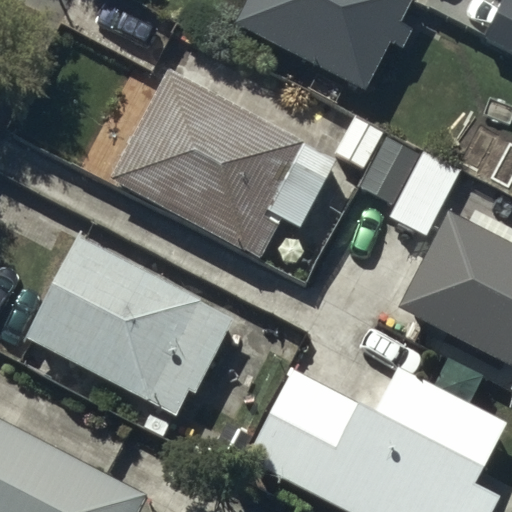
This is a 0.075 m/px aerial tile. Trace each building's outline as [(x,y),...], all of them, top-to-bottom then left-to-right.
[(408,0),(237,0),(230,16),(366,85),(389,40),(400,45),(408,29),(396,23),(408,0)] [(511,0),(497,0),(481,31),(511,47),(511,0)] [(296,137),(164,65),(105,174),(255,256),(275,219),(256,209),(296,137)] [(511,141),(511,134),(470,113),(449,153),(494,176),(511,141)] [(378,131),(353,117),(335,150),(360,164),(378,131)] [(415,151),(383,135),(359,184),(391,199),(415,151)] [(458,170),(421,151),(390,213),(426,231),(458,170)] [(511,243),(446,208),(395,302),(511,365),(511,243)] [(231,311),(75,232),(23,333),(172,410),(184,386),(191,389),(231,311)] [(476,460),(289,364),(242,454),(354,511),(483,511),(493,494),(466,480),(476,460)] [(501,420),(394,366),(374,404),(482,459),(501,420)] [(166,423),(148,414),(142,424),(160,434),(166,423)] [(146,511),(140,491),(0,415),(0,511),(146,511)]
